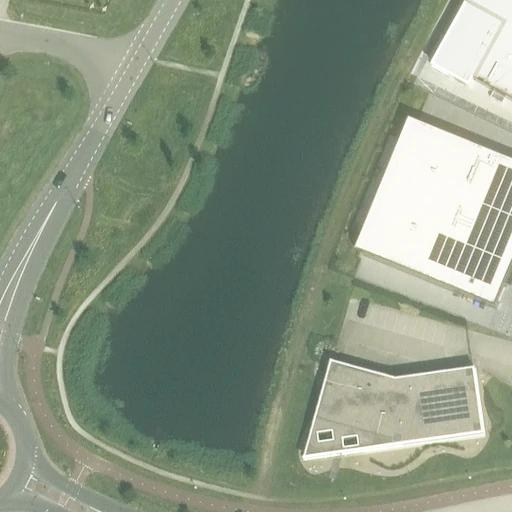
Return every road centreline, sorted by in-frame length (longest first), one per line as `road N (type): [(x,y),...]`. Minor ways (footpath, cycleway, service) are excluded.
road 1 (unclassified): [(0,319),(139,61)]
road 2 (unclassified): [(139,61),(0,37)]
